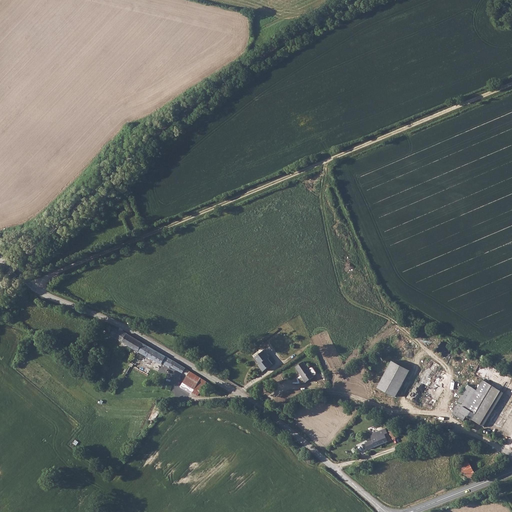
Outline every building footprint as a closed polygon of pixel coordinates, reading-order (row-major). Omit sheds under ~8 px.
[(123,330),(122,330),(121,332),(118,338),(130,345),(139,350),(143,342),(123,330)] [(139,350),(144,353),(149,346),(147,344),(143,342),(139,350)] [(183,372),(185,368),(149,346),(144,353),(162,363),(162,362),(170,366),(171,365),(183,372)] [(270,357),(264,350),(254,358),(264,371),(273,364),(269,358),(270,357)] [(303,374),(308,382),(316,377),(311,370),(310,367),(309,368),(304,362),(297,367),(302,375),(303,374)] [(411,371),(394,362),(379,388),(397,398),(411,371)] [(198,395),(199,393),(206,380),(191,372),(190,372),(178,390),(183,393),(185,389),(195,394),(198,395)] [(476,393),(495,403),(502,390),(484,379),(478,390),(476,393)] [(456,415),(457,415),(471,390),(471,389),(469,385),(459,401),(461,402),(454,413),(456,415)] [(457,415),(458,416),(465,405),(468,407),(476,393),(471,389),(471,390),(457,415)] [(480,415),(477,421),(482,424),(495,403),(476,393),(468,407),(476,412),(476,413),(480,415)] [(458,416),(464,420),(467,415),(477,421),(480,415),(476,413),(476,412),(468,407),(465,405),(458,416)] [(371,445),(373,448),(391,440),(386,428),(377,431),(378,433),(375,434),(376,437),(372,438),(373,440),(367,443),(368,446),(371,445)] [(390,431),(393,439),(398,436),(395,429),(390,431)] [(462,472),(472,479),(477,477),(468,459),(461,464),(462,472)]
